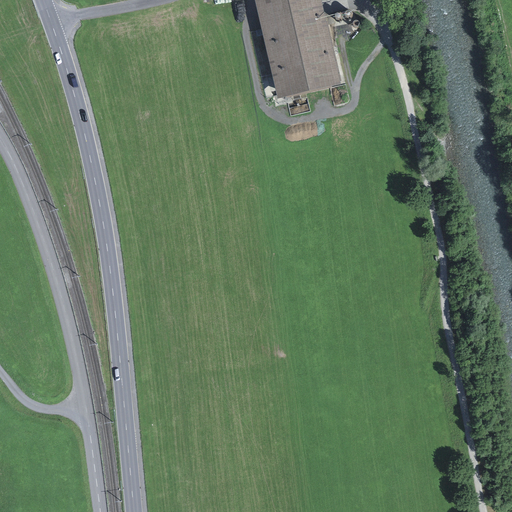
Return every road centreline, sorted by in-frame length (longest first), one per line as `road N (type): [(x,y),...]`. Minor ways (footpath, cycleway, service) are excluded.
road 1 (secondary): [(43,0),(101,214),(133,511)]
road 2 (track): [(387,28),(430,193),(483,511)]
road 3 (unclassified): [(0,137),(54,272),(86,406),(100,511)]
